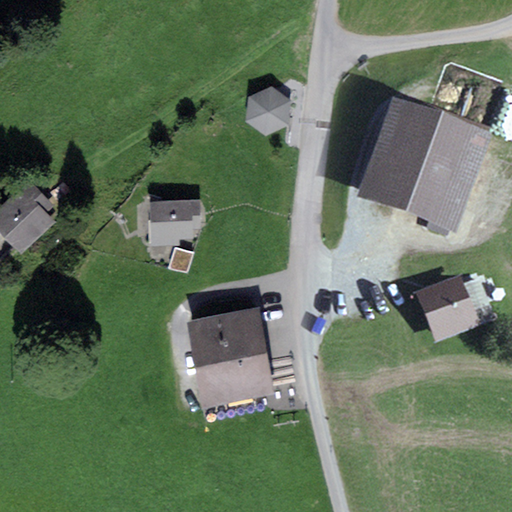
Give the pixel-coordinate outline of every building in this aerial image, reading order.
[(285,103),(271,92),(255,99),(253,117),(267,127),(283,120),(285,103)] [(398,115),(369,196),(450,225),(479,145),(445,133),(447,129),(440,126),(439,130),(398,115)] [(31,186),(0,214),(0,217),(23,242),(54,212),(31,186)] [(196,203),(157,204),(158,241),(172,240),(171,234),(188,233),(188,224),(196,223),(196,203)] [(476,284),(427,303),(439,333),(471,321),(472,323),(489,316),(476,284)] [(216,413),(267,404),(251,317),(200,326),(216,413)]
